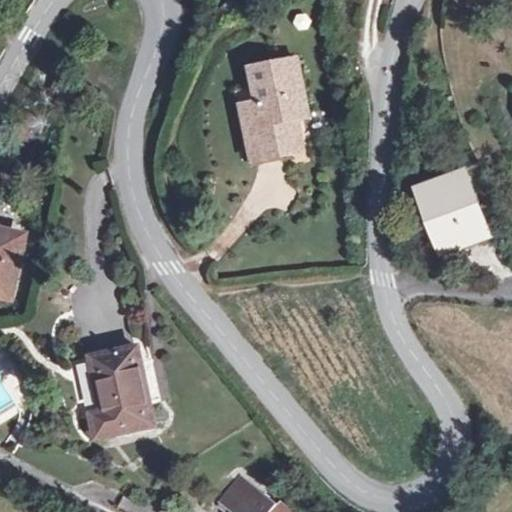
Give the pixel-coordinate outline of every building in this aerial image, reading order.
[(308,116),(296,61),(253,70),(259,104),(245,107),(256,159),(303,150),(299,131),(295,132),(292,120),(308,116)] [(463,175),(425,190),(446,247),(485,231),(463,175)] [(23,238),(0,232),(0,293),(10,295),(23,238)] [(137,348),(93,359),(105,413),(93,416),(98,438),(155,424),(150,401),(147,402),(141,374),(143,372),(137,348)] [(288,511),(241,475),(221,503),(232,511),(288,511)]
